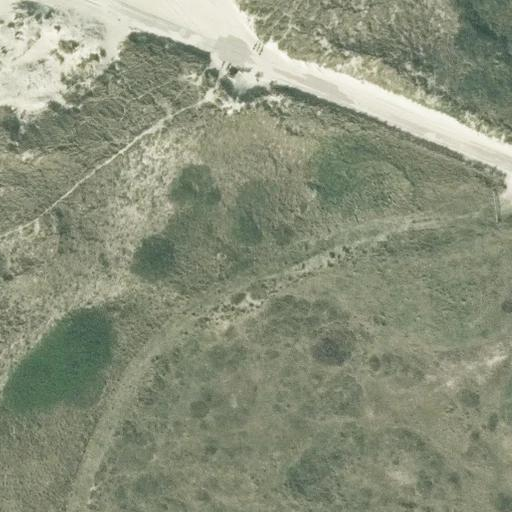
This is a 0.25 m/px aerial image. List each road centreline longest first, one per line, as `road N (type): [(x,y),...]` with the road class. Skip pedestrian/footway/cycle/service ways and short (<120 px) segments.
road 1 (track): [(511,206),(371,224),(310,246),(144,333)]
road 2 (unclassified): [(511,165),(175,26)]
